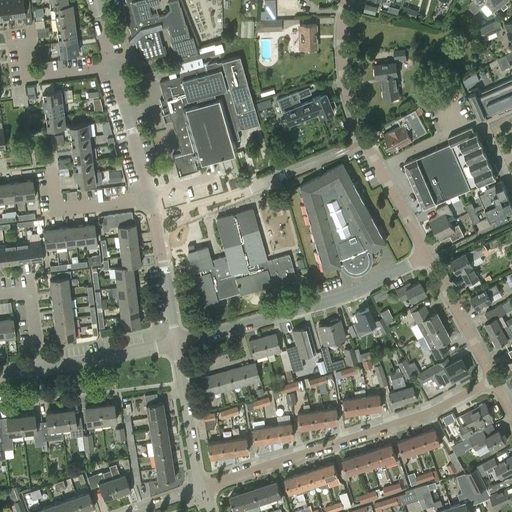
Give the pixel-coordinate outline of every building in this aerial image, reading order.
[(10,0),(0,0),(0,15),(0,18),(12,17),(10,0)] [(10,0),(12,17),(24,15),(23,6),(30,5),(28,0),(10,0)] [(128,40),(132,44),(135,42),(136,48),(139,47),(143,61),(165,54),(158,29),(167,27),(171,42),(176,60),(187,57),(189,56),(197,54),(192,37),(190,37),(186,24),(185,24),(180,6),(177,0),(174,0),(168,2),(170,9),(164,14),(159,16),(158,13),(150,16),(147,6),(160,3),(158,0),(125,0),(126,3),(122,4),(125,16),(125,17),(125,19),(125,20),(125,21),(126,22),(126,23),(127,24),(128,25),(131,37),(128,40)] [(282,0),(283,18),(295,17),(294,0),(282,0)] [(473,0),(468,5),(476,14),(486,5),(493,13),(499,8),(507,0),(473,0)] [(68,5),(54,7),(55,18),(74,16),(72,4),(68,4),(68,5)] [(364,11),(375,14),(377,7),(366,4),(364,11)] [(418,10),(403,6),(401,14),(415,19),(418,10)] [(42,8),(34,9),(35,17),(43,16),(42,8)] [(55,18),(57,30),(75,28),(74,16),(55,18)] [(240,36),(253,36),(253,19),(240,19),(240,36)] [(482,32),(484,38),(496,33),(504,29),(502,25),(501,24),(499,19),(480,28),(482,32)] [(259,20),(255,31),(268,31),(267,20),(259,20)] [(302,25),(302,49),(317,48),(316,25),(302,25)] [(57,30),(58,42),(77,40),(75,28),(57,30)] [(496,33),(484,38),(485,41),(497,36),(496,33)] [(58,42),(60,55),(78,52),(77,40),(58,42)] [(187,57),(176,60),(177,65),(215,54),(213,49),(201,53),(197,54),(189,56),(187,57)] [(405,49),(394,51),(395,58),(399,58),(400,62),(407,61),(405,49)] [(511,66),(509,60),(506,55),(497,59),(502,70),(511,66)] [(180,76),(159,82),(164,99),(160,101),(162,108),(164,113),(162,113),(164,122),(171,120),(174,128),(181,154),(172,156),(177,176),(197,171),(194,162),(200,160),(200,162),(234,152),(235,152),(232,141),(239,139),(236,127),(240,126),(241,129),(258,124),(259,124),(258,123),(239,56),(221,61),(222,62),(216,63),(216,61),(179,72),(180,76)] [(442,59),(444,68),(453,65),(451,57),(442,59)] [(382,81),(384,98),(399,96),(396,75),(397,75),(396,62),(375,65),(377,78),(381,77),(382,81)] [(476,72),(463,80),(466,86),(479,80),(476,72)] [(511,79),(480,93),(478,87),(474,89),(468,91),(469,94),(480,118),(483,116),(486,115),(485,113),(491,111),(491,112),(497,109),(497,110),(511,103),(511,79)] [(43,105),(62,102),(67,102),(65,90),(42,92),(43,105)] [(329,103),(325,93),(312,98),(312,99),(301,104),(298,98),(300,98),(297,91),(276,99),(282,112),(283,111),(286,119),(280,121),(284,130),(290,127),(288,123),(317,112),(319,117),(332,111),(331,108),(336,106),(334,101),(329,103)] [(100,97),(92,98),(93,109),(101,108),(100,97)] [(258,103),(260,109),(273,105),(271,99),(258,103)] [(62,102),(43,105),(45,117),(64,114),(62,102)] [(395,149),(412,140),(427,131),(415,109),(397,119),(400,125),(388,132),(387,133),(383,135),(392,151),(395,149)] [(64,114),(45,117),(46,129),(65,127),(64,114)] [(88,123),(69,126),(70,138),(89,136),(88,123)] [(488,180),(496,177),(496,176),(492,166),(490,161),(487,155),(482,144),(477,132),(474,133),(471,127),(448,137),(451,143),(417,158),(404,164),(424,209),(436,203),(437,203),(460,193),(469,189),(471,188),(479,185),(488,180)] [(70,138),(72,150),(91,148),(89,136),(70,138)] [(91,148),(72,150),(73,162),(92,159),(91,148)] [(92,159),(73,162),(75,174),(94,171),(92,159)] [(342,163),(331,168),(299,186),(323,270),(343,264),(344,266),(346,268),(346,269),(348,270),(350,271),(352,272),(353,272),(354,272),(356,272),(359,271),(360,271),(362,270),(364,269),(365,268),(367,266),(367,264),(368,261),(368,260),(368,259),(368,256),(367,254),(367,253),(385,243),(342,163)] [(94,171),(75,174),(76,186),(95,184),(94,171)] [(120,171),(109,172),(110,182),(121,181),(120,171)] [(32,180),(22,181),(24,199),(34,197),(32,180)] [(475,196),(479,194),(479,193),(478,190),(484,188),(490,185),(488,180),(479,185),(471,188),(475,196)] [(484,188),(478,190),(479,193),(479,194),(483,204),(484,203),(485,207),(496,202),(501,200),(509,197),(507,194),(503,183),(501,180),(498,181),(494,183),(490,185),(484,188)] [(12,182),(14,200),(24,199),(22,181),(12,182)] [(4,201),(14,200),(12,182),(2,183),(4,201)] [(125,185),(108,187),(109,195),(126,193),(125,185)] [(483,204),(474,208),(480,221),(489,217),(492,224),(499,221),(510,216),(511,215),(511,204),(510,199),(509,197),(501,200),(496,202),(485,207),(484,203),(483,204)] [(432,225),(435,231),(451,223),(450,221),(447,217),(453,214),(447,203),(435,209),(438,214),(432,217),(431,218),(429,219),(430,221),(432,225)] [(480,221),(474,208),(471,203),(465,205),(468,212),(473,224),(480,221)] [(193,244),(187,246),(189,251),(188,252),(193,270),(193,271),(194,271),(195,276),(194,276),(203,308),(218,304),(217,300),(271,284),(266,269),(264,270),(262,260),(266,259),(252,207),(216,218),(226,255),(210,259),(206,247),(195,250),(193,244)] [(83,224),(86,242),(96,241),(94,223),(83,224)] [(451,223),(435,231),(440,240),(441,241),(442,240),(444,239),(450,236),(453,241),(464,235),(458,224),(453,227),(451,223)] [(83,224),(73,226),(76,244),(86,242),(83,224)] [(121,226),(117,226),(118,236),(136,234),(135,224),(133,224),(127,225),(121,226)] [(73,226),(64,227),(66,245),(76,244),(73,226)] [(64,227),(54,228),(56,246),(66,245),(64,227)] [(54,228),(43,230),(46,247),(56,246),(54,228)] [(118,236),(120,246),(138,244),(136,234),(118,236)] [(40,240),(27,242),(30,260),(42,259),(40,240)] [(27,242),(15,243),(16,246),(18,262),(30,260),(27,242)] [(15,243),(4,245),(4,250),(6,263),(18,262),(16,246),(15,243)] [(120,246),(121,256),(139,254),(138,244),(120,246)] [(465,253),(451,261),(457,273),(461,271),(467,283),(479,278),(470,261),(484,254),(480,246),(466,253),(465,253)] [(92,257),(88,257),(89,266),(101,264),(100,254),(91,255),(92,257)] [(139,254),(121,256),(122,266),(132,265),(140,264),(139,254)] [(266,269),(271,284),(278,282),(280,288),(297,283),(289,254),(266,260),(266,259),(262,260),(264,270),(266,269)] [(302,259),(296,260),(298,268),(304,266),(302,259)] [(114,267),(115,277),(133,275),(132,265),(122,266),(114,267)] [(51,290),(69,288),(68,278),(71,277),(70,271),(57,273),(58,279),(50,280),(51,290)] [(115,277),(117,287),(135,285),(133,275),(115,277)] [(409,297),(411,301),(426,293),(419,281),(410,286),(408,283),(395,291),(401,301),(409,297)] [(117,287),(118,297),(136,295),(135,285),(117,287)] [(496,285),(486,290),(471,298),(477,309),(492,301),(490,297),(500,291),(496,285)] [(51,290),(52,300),(70,298),(69,288),(51,290)] [(385,288),(377,293),(380,300),(389,296),(385,288)] [(136,295),(118,297),(119,307),(137,305),(136,295)] [(52,300),(54,310),(71,308),(70,298),(52,300)] [(490,321),(485,324),(491,334),(511,322),(511,317),(505,321),(501,314),(507,311),(502,303),(485,312),(490,321)] [(137,305),(119,307),(120,317),(138,315),(137,305)] [(424,336),(429,333),(443,326),(436,312),(429,316),(424,305),(410,312),(416,323),(417,323),(424,336)] [(54,310),(55,320),(73,317),(71,308),(54,310)] [(359,321),(353,324),(356,330),(359,336),(379,327),(376,320),(374,321),(368,308),(356,313),(359,321)] [(139,325),(138,315),(120,317),(121,327),(139,325)] [(55,320),(56,330),(74,327),(73,317),(55,320)] [(12,318),(2,319),(4,337),(5,340),(15,339),(12,318)] [(388,330),(385,325),(382,318),(376,320),(383,333),(388,330)] [(319,326),(325,344),(344,339),(339,320),(319,326)] [(511,322),(491,334),(497,346),(511,337),(511,333),(511,332),(511,322)] [(296,345),(286,348),(286,349),(290,364),(301,361),(300,358),(315,354),(307,326),(292,331),(296,345)] [(429,333),(424,336),(436,358),(449,351),(444,341),(450,338),(443,326),(429,333)] [(75,338),(74,327),(56,330),(57,340),(75,338)] [(262,337),(267,355),(280,351),(275,333),(262,337)] [(253,358),(267,355),(262,337),(248,341),(253,358)] [(327,346),(321,348),(327,370),(344,366),(342,359),(331,362),(327,346)] [(343,349),(347,365),(357,363),(353,347),(343,349)] [(446,371),(451,380),(468,372),(460,358),(449,364),(446,359),(415,375),(420,385),(431,379),(436,389),(445,384),(440,374),(446,371)] [(369,359),(362,361),(365,369),(372,367),(369,359)] [(406,378),(412,374),(404,359),(398,363),(406,378)] [(323,361),(317,362),(320,373),(326,372),(323,361)] [(255,362),(241,366),(246,384),(260,380),(255,362)] [(381,363),(373,366),(380,386),(387,384),(381,363)] [(342,378),(351,375),(359,372),(357,365),(340,370),(342,378)] [(241,366),(228,370),(233,388),(246,384),(241,366)] [(228,370),(215,373),(220,391),(233,388),(228,370)] [(394,373),(403,401),(416,398),(412,385),(406,387),(401,371),(394,373)] [(206,395),(220,391),(215,373),(201,377),(206,395)] [(316,378),(318,384),(326,382),(327,385),(334,383),(331,373),(316,378)] [(392,405),(403,401),(394,373),(389,375),(394,390),(388,392),(392,405)] [(310,387),(318,384),(316,378),(308,380),(310,387)] [(301,380),(272,389),(274,397),(282,395),(281,393),(299,388),(300,391),(304,390),(301,380)] [(286,393),(286,404),(295,403),(295,392),(286,393)] [(378,393),(366,395),(368,410),(381,408),(378,393)] [(366,395),(354,397),(357,412),(368,410),(366,395)] [(260,399),(262,406),(270,403),(268,396),(260,399)] [(344,414),(357,412),(354,397),(342,399),(344,414)] [(253,409),(262,406),(260,399),(251,402),(253,409)] [(125,421),(131,420),(130,412),(132,412),(130,402),(126,402),(126,405),(123,406),(123,408),(125,421)] [(148,417),(164,415),(162,402),(146,404),(148,417)] [(468,421),(460,425),(466,437),(487,426),(486,425),(493,421),(485,404),(484,404),(482,403),(479,405),(478,407),(464,414),(468,421)] [(113,404),(99,406),(101,423),(115,422),(113,404)] [(94,424),(101,423),(99,406),(85,407),(88,431),(94,430),(94,424)] [(228,408),(231,416),(239,413),(237,406),(228,408)] [(335,407),(322,409),(325,425),(337,423),(335,407)] [(222,418),(231,416),(228,408),(220,411),(222,418)] [(59,411),(62,429),(70,428),(71,437),(83,435),(82,426),(76,427),(73,409),(59,411)] [(322,409),(310,411),(312,427),(325,425),(322,409)] [(48,428),(42,429),(43,440),(63,438),(62,429),(59,411),(46,412),(48,428)] [(300,429),(312,427),(310,411),(297,413),(300,429)] [(441,417),(445,424),(455,419),(451,411),(441,417)] [(203,414),(204,422),(215,420),(214,412),(203,414)] [(20,416),(22,433),(32,432),(34,447),(44,445),(43,441),(42,429),(36,430),(34,414),(20,416)] [(289,414),(276,416),(277,424),(280,439),(293,437),(289,414)] [(148,417),(150,430),(166,427),(164,415),(148,417)] [(7,425),(0,426),(4,451),(12,450),(11,435),(22,433),(20,416),(6,417),(7,425)] [(277,424),(265,426),(267,441),(280,439),(277,424)] [(255,443),(267,441),(265,426),(252,428),(255,443)] [(125,440),(123,427),(114,428),(116,441),(125,440)] [(150,430),(152,442),(168,440),(166,427),(150,430)] [(435,429),(423,433),(428,448),(440,443),(435,429)] [(482,429),(469,437),(476,450),(489,442),(493,449),(506,442),(499,430),(486,437),(482,429)] [(423,433),(411,437),(416,452),(428,448),(423,433)] [(92,434),(83,435),(85,452),(94,451),(92,434)] [(245,437),(233,438),(235,454),(248,452),(245,437)] [(404,456),(411,453),(413,458),(418,456),(416,452),(411,437),(399,441),(404,456)] [(233,438),(220,440),(222,456),(235,454),(233,438)] [(152,442),(154,455),(170,452),(168,440),(152,442)] [(210,458),(222,456),(220,440),(207,442),(210,458)] [(391,444),(379,448),(384,463),(396,458),(391,444)] [(379,448),(367,452),(372,466),(384,463),(379,448)] [(154,455),(156,468),(172,465),(170,452),(154,455)] [(367,452),(355,456),(360,470),(372,466),(367,452)] [(451,474),(457,471),(462,468),(454,452),(448,455),(453,463),(446,466),(451,474)] [(494,457),(482,463),(487,473),(497,468),(501,477),(511,471),(511,455),(498,463),(494,457)] [(348,474),(360,470),(355,456),(343,460),(348,474)] [(116,463),(109,466),(110,470),(113,477),(111,478),(117,494),(130,490),(124,473),(120,475),(116,463)] [(333,463),(321,466),(326,481),(338,477),(333,463)] [(174,478),(172,465),(156,468),(158,481),(174,478)] [(321,466),(309,470),(314,485),(320,483),(322,488),(328,486),(326,481),(321,466)] [(465,473),(475,493),(487,487),(477,467),(465,473)] [(98,473),(87,477),(91,488),(99,485),(104,499),(117,494),(111,478),(113,477),(110,470),(98,474),(98,473)] [(309,470),(297,474),(303,493),(309,491),(308,487),(314,485),(309,470)] [(424,473),(426,481),(435,478),(432,471),(424,473)] [(414,472),(408,475),(412,485),(426,481),(424,473),(416,476),(414,472)] [(80,483),(85,482),(82,473),(70,477),(72,482),(79,480),(80,483)] [(451,506),(452,511),(468,511),(464,497),(475,493),(465,473),(457,476),(462,493),(458,494),(460,503),(451,506)] [(297,495),(303,493),(297,474),(285,478),(290,493),(296,491),(297,495)] [(511,477),(503,481),(511,501),(511,477)] [(155,495),(154,481),(146,481),(146,495),(155,495)] [(277,481),(265,485),(270,500),(272,504),(277,502),(276,498),(282,496),(277,481)] [(496,508),(511,501),(503,481),(488,487),(491,494),(490,495),(496,508)] [(400,482),(391,485),(393,492),(402,489),(400,482)] [(414,487),(415,488),(419,499),(424,498),(427,507),(434,505),(436,511),(452,511),(451,506),(443,509),(441,500),(434,502),(430,490),(429,490),(427,483),(414,487)] [(265,485),(254,488),(258,503),(270,500),(265,485)] [(391,485),(383,488),(385,494),(393,492),(391,485)] [(16,511),(24,511),(15,487),(9,488),(5,488),(11,503),(13,502),(16,511)] [(254,488),(242,492),(247,507),(258,503),(254,488)] [(403,504),(419,499),(415,488),(405,491),(406,493),(400,495),(403,504)] [(376,490),(367,493),(369,499),(378,497),(376,490)] [(76,496),(81,511),(94,507),(88,492),(76,496)] [(235,511),(247,507),(242,492),(230,496),(235,511)] [(336,503),(333,504),(335,511),(351,505),(347,492),(339,495),(341,501),(336,503)] [(367,493),(359,496),(361,502),(369,499),(367,493)] [(76,496),(64,500),(68,511),(78,511),(81,511),(76,496)] [(396,496),(388,499),(390,506),(398,504),(396,496)] [(381,509),(390,506),(388,499),(374,504),(376,511),(379,511),(382,511),(381,509)] [(68,511),(64,500),(53,504),(55,511),(68,511)]
